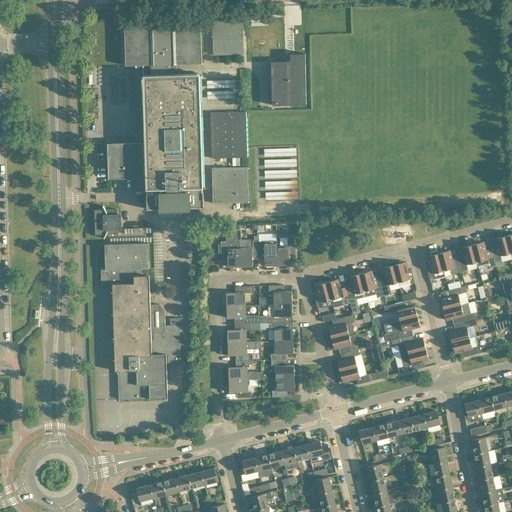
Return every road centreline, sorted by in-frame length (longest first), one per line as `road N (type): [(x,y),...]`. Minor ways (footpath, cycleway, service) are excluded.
road 1 (tertiary): [(58,291),(54,41)]
road 2 (residential): [(220,440),(214,279),(302,277)]
road 3 (tertiary): [(58,291),(44,450)]
road 4 (tertiary): [(63,449),(58,291)]
road 5 (residential): [(334,412),(302,277)]
road 6 (residential): [(448,379),(414,248)]
road 7 (residential): [(473,511),(448,379)]
